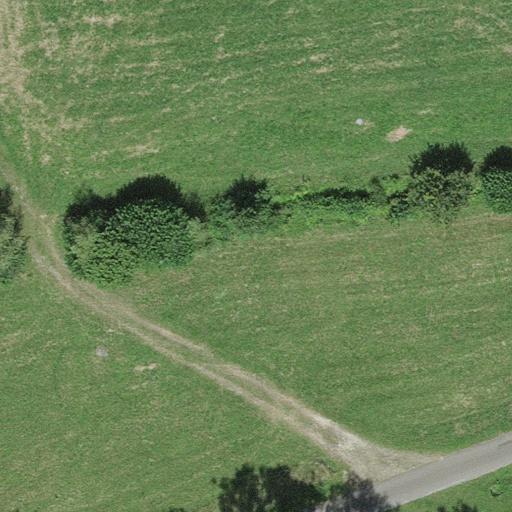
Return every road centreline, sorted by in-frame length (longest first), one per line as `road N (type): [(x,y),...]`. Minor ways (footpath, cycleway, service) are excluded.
road 1 (track): [(417,488),(146,342),(72,286),(0,195)]
road 2 (track): [(354,511),(511,453)]
